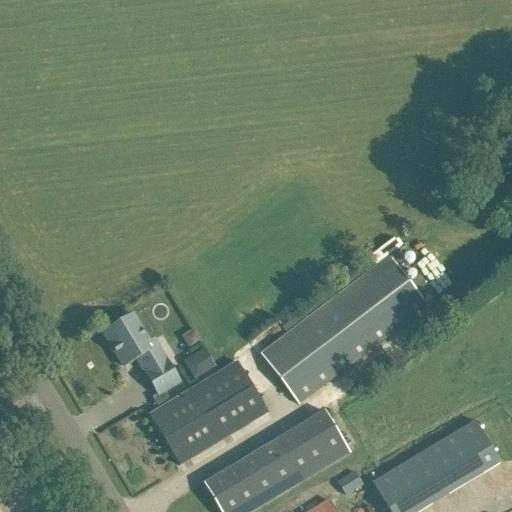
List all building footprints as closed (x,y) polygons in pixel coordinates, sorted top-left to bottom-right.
[(289,331),(258,354),(298,406),(428,307),(389,256),(400,247),(393,238),(368,257),(371,261),(285,326),(289,331)] [(159,397),(165,393),(181,383),(154,338),(148,342),(132,315),(103,332),(124,367),(142,356),(146,361),(140,364),(145,372),(144,372),(157,394),(159,397)] [(196,380),(217,365),(205,347),(183,362),(196,380)] [(170,402),(165,393),(159,397),(157,394),(152,398),(159,409),(149,415),(180,465),(267,412),(236,362),(170,402)] [(500,464),(511,457),(511,397),(474,421),(500,464)] [(324,411),(203,484),(220,511),(249,511),(349,453),(324,411)] [(381,497),(390,511),(422,511),(500,464),(474,421),(373,483),(381,497)] [(369,476),(342,492),(354,511),(390,511),(381,497),(373,483),(369,476)] [(334,511),(329,502),(311,511),(334,511)]
